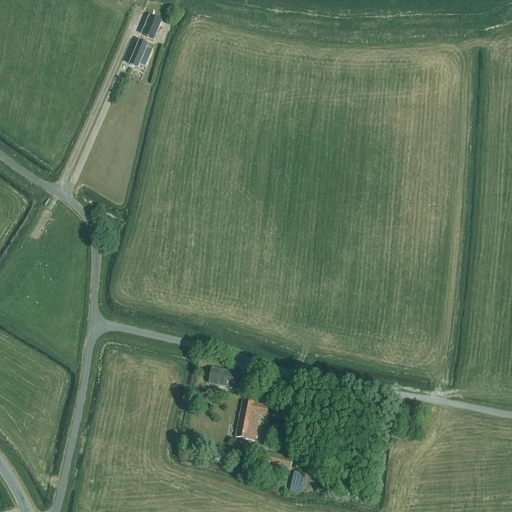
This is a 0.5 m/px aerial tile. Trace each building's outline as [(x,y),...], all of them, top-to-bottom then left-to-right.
[(143,35),(154,40),(162,22),(151,17),(143,35)] [(145,69),(153,52),(146,49),(147,46),(139,43),(130,65),(138,69),(139,66),(145,69)] [(212,369),(209,384),(237,389),(240,374),(231,372),(231,373),(212,369)] [(267,417),(269,406),(243,400),(235,438),(254,442),(259,416),(267,417)] [(290,472),(293,459),(269,453),(266,466),(290,472)] [(302,495),(307,475),(296,472),(291,491),(302,495)]
